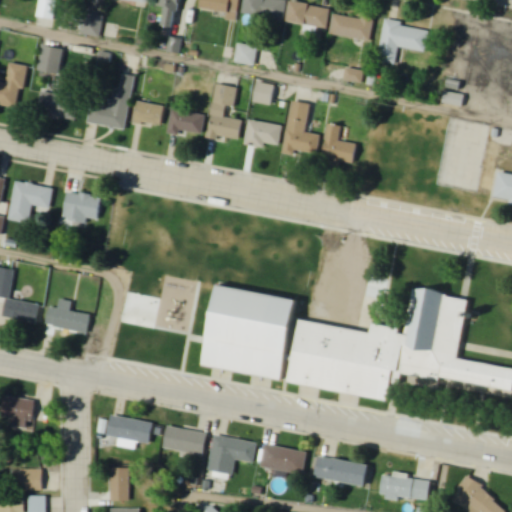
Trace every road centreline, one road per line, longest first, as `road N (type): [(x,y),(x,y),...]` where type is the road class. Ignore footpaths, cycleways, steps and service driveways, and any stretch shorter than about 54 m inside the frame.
road 1 (residential): [(511,243),(0,140)]
road 2 (residential): [(511,456),(0,355)]
road 3 (residential): [(78,511),(78,372)]
